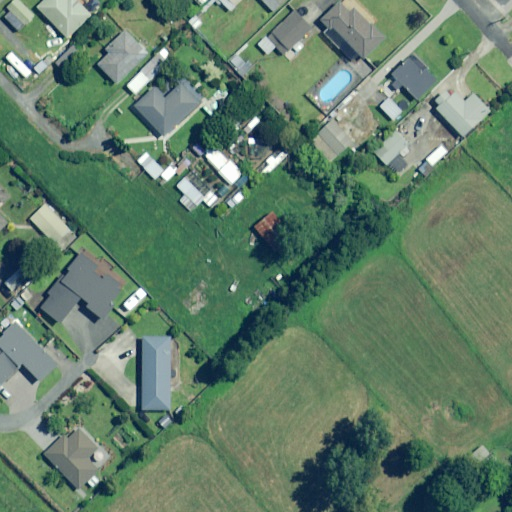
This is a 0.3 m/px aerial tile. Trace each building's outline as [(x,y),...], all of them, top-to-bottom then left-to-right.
[(37,17),(21,0),(18,0),(9,9),(27,27),(37,17)] [(72,0),(71,2),(68,0),(48,0),(40,9),(69,38),(91,16),(74,0),(72,0)] [(242,0),(219,0),(231,11),(242,0)] [(286,0),(261,0),(274,12),(286,0)] [(351,12),(340,1),(320,21),(330,30),(333,27),(364,59),(385,38),(354,8),(351,12)] [(312,29),(295,11),(267,39),(284,56),(312,29)] [(148,55),(125,31),(105,50),(109,54),(98,65),(117,85),(148,55)] [(84,55),(74,46),(56,64),(66,73),(84,55)] [(418,100),(438,81),(427,70),(429,68),(414,52),(392,74),(396,79),(391,84),(398,91),(404,86),(418,100)] [(163,70),(153,60),(141,71),(151,82),(163,70)] [(199,103),(181,84),(166,98),(155,87),(134,107),(163,138),(199,103)] [(465,103),(450,87),(432,104),(463,137),(490,112),(474,94),(465,103)] [(403,113),(389,98),(380,107),(394,121),(403,113)] [(353,141),(333,121),(311,142),(332,162),(353,141)] [(409,146),(396,132),(375,152),(388,166),(409,146)] [(243,174),(214,145),(204,155),(233,185),(243,174)] [(450,152),(442,145),(418,169),(426,177),(450,152)] [(165,171),(147,153),(138,161),(156,180),(165,171)] [(180,201),(191,212),(203,201),(211,209),(221,199),(193,170),(177,186),(186,195),(180,201)] [(0,187),(0,202),(1,202),(5,206),(12,198),(0,187)] [(248,197),(240,190),(231,200),(238,207),(248,197)] [(77,237),(48,205),(32,220),(62,251),(77,237)] [(286,225),(272,211),(254,228),(268,242),(286,225)] [(0,232),(10,223),(0,213),(0,232)] [(64,325),(84,299),(90,304),(87,307),(106,322),(130,291),(106,273),(81,253),(60,280),(39,306),(64,325)] [(30,277),(22,269),(6,284),(14,293),(30,277)] [(149,296),(141,288),(123,305),(131,313),(149,296)] [(29,304),(20,297),(12,306),(21,314),(29,304)] [(60,367),(18,324),(0,342),(0,381),(5,387),(26,366),(43,383),(60,367)] [(170,410),(170,339),(141,339),(141,410),(170,410)] [(172,422),(167,415),(156,422),(162,430),(172,422)] [(98,449),(81,431),(69,442),(66,438),(47,455),(81,491),(101,472),(88,458),(98,449)]
